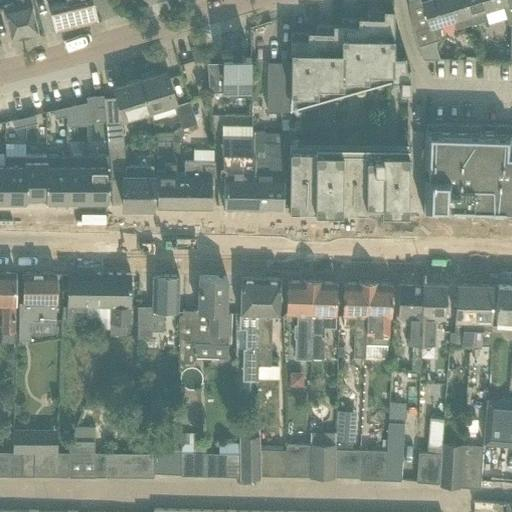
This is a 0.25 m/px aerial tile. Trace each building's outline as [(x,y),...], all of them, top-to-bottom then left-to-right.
[(3,6),(6,19),(11,39),(38,32),(30,0),(13,0),(14,4),(3,6)] [(66,0),(67,1),(48,5),(54,28),(97,18),(92,0),(66,0)] [(454,28),(470,23),(462,0),(407,0),(408,5),(413,28),(418,44),(422,58),(438,58),(433,40),(440,37),(439,21),(451,17),(454,28)] [(511,0),(462,0),(466,12),(470,23),(485,19),(481,7),(496,3),(501,1),(507,23),(511,22),(510,60),(511,60),(511,0)] [(392,52),(393,9),(383,8),(383,16),(357,16),(357,23),(332,23),(332,30),(307,30),(307,38),(290,37),(290,62),(289,110),(290,110),(290,105),(390,77),(390,80),(392,80),(392,79),(399,79),(398,87),(408,88),(408,63),(407,63),(407,64),(404,64),(404,51),(402,51),(402,53),(392,52)] [(222,72),(207,72),(209,91),(222,91),(250,91),(249,58),(249,54),(221,54),(222,62),(222,72)] [(205,60),(193,60),(194,75),(206,74),(205,60)] [(289,110),(290,62),(267,62),(266,109),(289,110)] [(165,71),(139,79),(148,108),(174,100),(165,71)] [(132,113),(148,108),(139,79),(114,87),(116,94),(104,97),(106,123),(107,146),(123,145),(122,122),(134,118),(132,113)] [(104,105),(103,94),(101,94),(94,94),(95,104),(95,106),(104,105)] [(196,125),(189,100),(173,104),(180,129),(196,125)] [(75,103),(64,106),(66,114),(66,121),(86,121),(86,101),(75,103)] [(66,114),(64,106),(52,109),(54,117),(60,116),(66,114)] [(36,122),(34,113),(23,116),(25,124),(33,123),(36,122)] [(25,124),(23,116),(11,119),(13,127),(19,126),(25,124)] [(511,212),(511,149),(510,149),(510,132),(479,131),(480,124),(426,122),(426,129),(424,129),(423,165),(427,165),(427,175),(423,174),(422,210),(448,210),(448,206),(451,207),(451,211),(511,212)] [(180,129),(172,133),(172,142),(180,142),(180,129)] [(282,208),(283,156),(283,141),(283,131),(265,131),(265,129),(253,129),(253,154),(252,154),(251,207),(282,208)] [(172,142),(172,133),(156,133),(156,142),(172,142)] [(251,207),(252,154),(252,137),(222,137),(220,174),(224,174),(224,187),(223,207),(251,207)] [(406,209),(407,143),(289,142),(288,207),(365,208),(365,201),(379,201),(379,209),(406,209)] [(152,206),(152,175),(152,165),(125,165),(123,145),(107,146),(109,171),(126,169),(126,175),(122,175),(122,206),(152,206)] [(25,196),(25,154),(4,154),(4,164),(5,164),(5,200),(26,200),(26,196),(25,196)] [(46,196),(45,154),(25,154),(25,196),(26,196),(44,196),(46,196)] [(66,200),(66,154),(45,154),(46,196),(44,196),(44,200),(66,200)] [(86,200),(86,154),(66,154),(66,200),(86,200)] [(108,200),(108,165),(107,154),(105,154),(86,154),(86,200),(108,200)] [(184,174),(176,173),(175,206),(211,207),(211,175),(215,175),(214,161),(198,161),(184,161),(184,174)] [(175,206),(176,173),(176,164),(165,164),(165,170),(157,170),(157,173),(157,186),(156,206),(175,206)] [(14,292),(14,272),(0,271),(0,303),(3,304),(2,331),(13,331),(14,292)] [(54,320),(55,302),(55,292),(55,272),(22,272),(22,292),(22,302),(19,302),(18,320),(32,320),(54,320)] [(98,327),(99,273),(67,272),(67,292),(66,322),(86,322),(86,327),(98,327)] [(130,323),(130,293),(130,273),(99,273),(98,327),(110,327),(110,335),(126,335),(126,323),(130,323)] [(177,309),(178,295),(178,275),(152,274),(151,306),(137,305),(136,338),(151,337),(152,329),(163,329),(164,309),(177,309)] [(224,311),(225,296),(225,276),(199,276),(198,311),(184,310),(178,317),(178,365),(195,365),(195,341),(226,342),(227,311),(224,311)] [(239,297),(238,328),(245,328),(245,348),(243,348),(242,379),(256,380),(257,365),(260,277),(240,277),(239,297)] [(269,364),(271,314),(278,315),(279,278),(260,277),(257,365),(257,378),(277,378),(278,365),(269,364)] [(286,300),(286,312),(298,313),(298,323),(292,323),(292,335),(294,335),(293,356),(310,357),(310,336),(309,336),(311,279),(302,279),(302,280),(287,280),(286,300)] [(324,337),(320,337),(321,313),(334,314),(335,281),(320,281),(320,279),(311,279),(309,336),(310,336),(310,357),(324,357),(324,337)] [(365,343),(367,281),(357,280),(357,282),(343,282),(342,314),(354,314),(353,356),(364,356),(365,343)] [(389,344),(390,303),(391,283),(376,283),(376,281),(367,281),(365,343),(389,344)] [(420,343),(422,283),(398,282),(397,314),(408,315),(407,343),(412,343),(412,364),(419,364),(420,343)] [(445,316),(445,303),(446,283),(422,283),(420,343),(433,344),(434,316),(445,316)] [(470,298),(471,284),(456,284),(455,332),(462,332),(462,344),(471,344),(472,318),(475,318),(475,299),(470,298)] [(491,319),(492,285),(471,284),(470,298),(475,299),(475,318),(472,318),(471,344),(481,345),(481,344),(491,345),(491,325),(491,319)] [(511,320),(511,285),(497,285),(494,319),(511,320)] [(511,399),(486,397),(482,442),(511,444),(511,399)] [(418,451),(416,480),(416,481),(438,483),(443,418),(429,417),(426,452),(418,451)] [(386,449),(384,449),(384,479),(401,479),(404,422),(387,421),(386,449)] [(293,425),(292,438),(305,438),(305,429),(300,425),(293,425)] [(336,425),(335,440),(353,442),(354,426),(336,425)] [(80,476),(81,427),(74,427),(69,440),(68,452),(68,476),(80,476)] [(93,476),(94,452),(94,440),(94,427),(81,427),(80,476),(93,476)] [(260,474),(260,448),(259,448),(259,438),(239,437),(239,442),(239,453),(238,476),(260,477),(260,474)] [(443,442),(441,485),(459,486),(460,456),(461,443),(443,442)] [(309,476),(309,444),(298,443),(285,443),(285,449),(285,475),(297,475),(309,476)] [(460,456),(459,486),(470,486),(479,487),(482,445),(461,443),(460,456)] [(334,476),(335,448),(333,448),(333,445),(309,444),(309,476),(334,476)] [(179,452),(180,452),(180,449),(153,448),(153,453),(155,453),(154,472),(180,472),(179,452)] [(285,475),(285,449),(274,449),(260,448),(260,474),(273,475),(285,475)] [(356,476),(358,449),(335,448),(334,476),(356,476)] [(384,479),(384,449),(371,449),(358,449),(356,476),(358,476),(358,478),(370,478),(384,479)] [(0,475),(10,475),(10,451),(0,451),(0,475)] [(22,475),(22,451),(10,451),(10,475),(22,475)] [(33,476),(34,452),(22,451),(22,475),(33,476)] [(46,476),(46,452),(34,452),(33,476),(46,476)] [(58,476),(58,452),(46,452),(46,476),(58,476)] [(68,476),(68,452),(58,452),(58,476),(68,476)] [(105,476),(105,452),(94,452),(93,476),(105,476)] [(117,476),(117,452),(105,452),(105,476),(117,476)] [(129,476),(130,453),(117,452),(117,476),(129,476)] [(238,476),(239,453),(219,453),(193,452),(180,452),(179,452),(180,472),(181,472),(181,475),(192,475),(204,476),(216,476),(228,476),(238,476)] [(142,477),(142,453),(130,453),(129,476),(142,477)] [(155,453),(153,453),(142,453),(142,477),(153,477),(153,472),(154,472),(155,453)]
